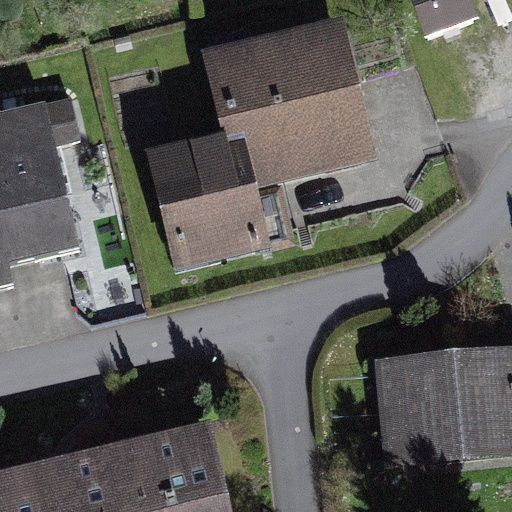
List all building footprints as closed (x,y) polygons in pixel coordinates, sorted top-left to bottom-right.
[(452,0),(451,0),(409,17),(425,57),(468,40),(452,0)] [(220,154),(148,172),(176,288),(271,265),(257,208),(381,178),(345,33),(199,68),(220,154)] [(0,304),(15,301),(10,280),(80,264),(54,152),(80,146),(72,110),(0,126),(0,304)] [(511,381),(386,388),(391,493),(511,487),(511,381)] [(233,511),(220,451),(0,499),(0,511),(233,511)]
